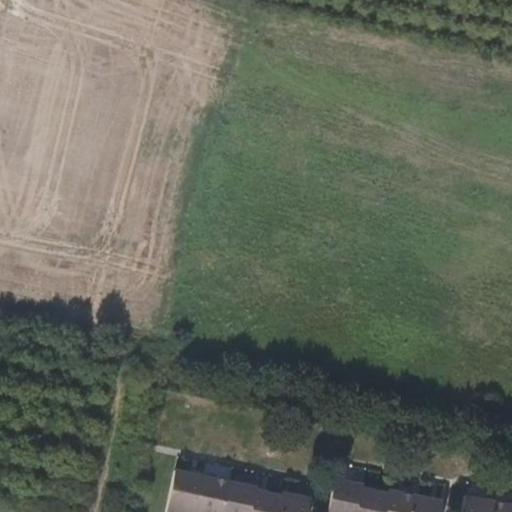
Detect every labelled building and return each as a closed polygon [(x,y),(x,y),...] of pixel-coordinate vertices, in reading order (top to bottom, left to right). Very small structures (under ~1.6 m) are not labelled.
[(173,470),(164,511),(192,511),(199,476),(173,470)] [(199,476),(192,511),(219,511),(225,481),(199,476)] [(349,511),(354,488),(354,484),(329,480),(323,511),(349,511)] [(225,481),(219,511),(246,511),(250,489),(251,486),(225,481)] [(376,511),(380,492),(354,488),(349,511),(376,511)] [(250,489),(246,511),(274,511),(278,494),(250,489)] [(405,511),(409,495),(380,490),(380,492),(376,511),(405,511)] [(278,492),(278,494),(274,511),(300,511),(303,497),(278,492)] [(434,511),(437,501),(409,495),(405,511),(434,511)] [(455,511),(488,511),(491,501),(459,495),(455,511)] [(511,511),(511,505),(491,501),(488,511),(511,511)]
